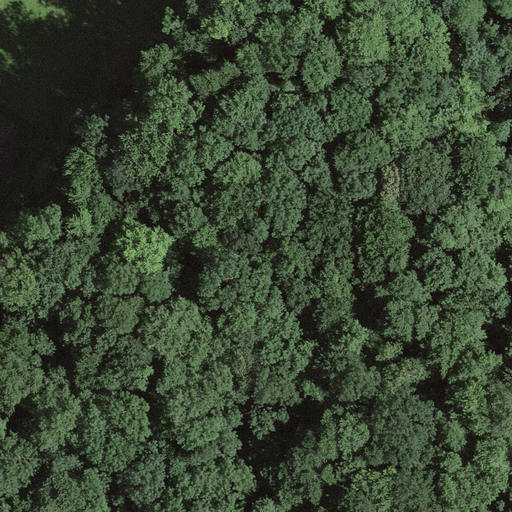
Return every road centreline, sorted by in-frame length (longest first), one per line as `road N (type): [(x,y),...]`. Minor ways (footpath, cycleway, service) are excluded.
road 1 (track): [(511,247),(329,293),(106,511)]
road 2 (track): [(0,286),(99,152),(240,0)]
